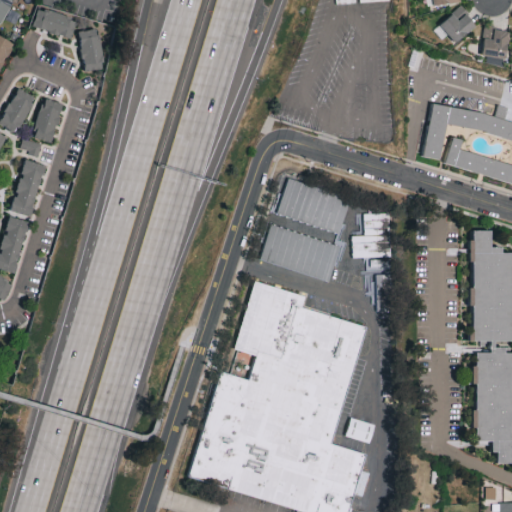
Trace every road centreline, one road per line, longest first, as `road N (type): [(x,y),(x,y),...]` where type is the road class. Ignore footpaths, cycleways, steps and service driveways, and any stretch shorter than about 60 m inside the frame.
road 1 (motorway): [(187,0),(57,418)]
road 2 (motorway): [(148,0),(57,418)]
road 3 (residential): [(147,511),(265,155),(290,146)]
road 4 (motorway): [(153,293),(278,0)]
road 5 (motorway): [(153,293),(238,0)]
road 6 (residential): [(511,214),(290,146)]
road 7 (motorway): [(82,511),(153,293)]
